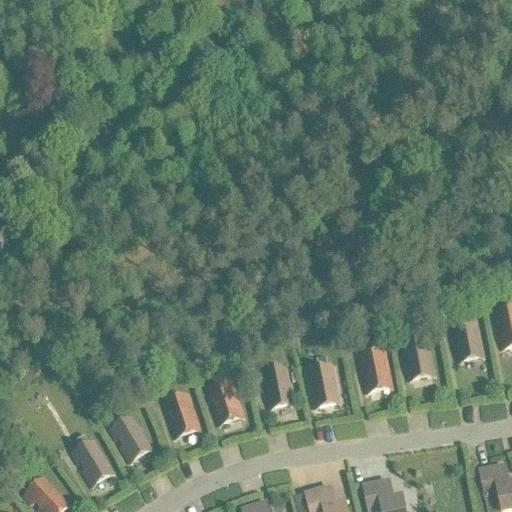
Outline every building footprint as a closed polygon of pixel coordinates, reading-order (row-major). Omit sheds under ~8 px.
[(511,313),(495,317),(503,355),(511,353),(511,313)] [(476,326),(451,331),(459,369),(484,364),(476,326)] [(426,344),(402,349),(410,387),(434,382),(426,344)] [(384,356),(359,361),(367,399),(392,394),(384,356)] [(307,376),(315,415),(340,410),(332,371),(328,372),(326,362),(316,364),(318,374),(307,376)] [(287,372),(262,377),(270,415),(295,410),(287,372)] [(231,387),(207,395),(219,432),(243,424),(231,387)] [(187,400),(163,408),(176,445),(200,437),(187,400)] [(132,422),(110,436),(131,469),(152,456),(132,422)] [(94,446),(72,459),(92,493),(114,480),(94,446)] [(335,469),(340,493),(350,492),(345,467),(335,469)] [(511,511),(511,489),(510,490),(506,471),(480,476),(485,504),(486,504),(487,511),(511,511)] [(43,483),(25,501),(35,511),(69,511),(70,511),(43,483)] [(390,486),(363,492),(367,511),(405,511),(403,503),(393,505),(390,486)] [(346,511),(346,509),(336,511),(331,493),(305,500),(308,511),(346,511)]
